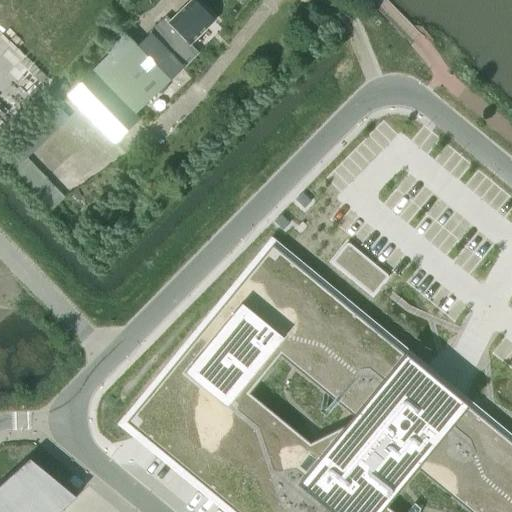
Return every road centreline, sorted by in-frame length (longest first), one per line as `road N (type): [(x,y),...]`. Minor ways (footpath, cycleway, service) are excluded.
road 1 (unclassified): [(71,417),(79,391),(372,96),(418,99),(511,175)]
road 2 (unclassified): [(71,417),(86,455),(155,511)]
